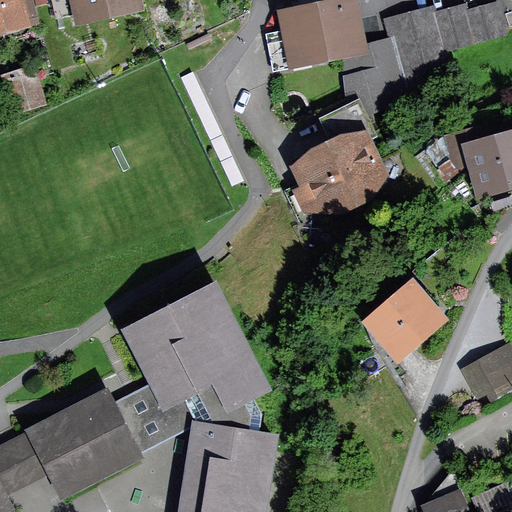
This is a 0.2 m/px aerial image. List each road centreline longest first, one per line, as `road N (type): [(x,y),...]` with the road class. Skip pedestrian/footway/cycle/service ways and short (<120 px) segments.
road 1 (residential): [(511,236),(483,276),(393,511)]
road 2 (residential): [(266,0),(214,85),(258,190)]
